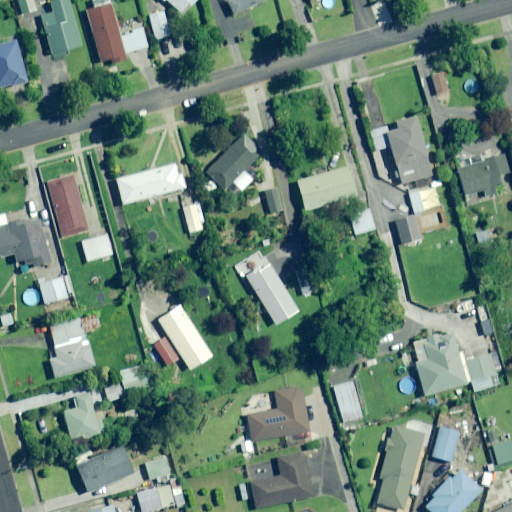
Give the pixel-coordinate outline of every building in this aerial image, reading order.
[(37,9),(33,0),(16,0),(22,15),(37,9)] [(82,46),(68,0),(53,0),(49,1),(52,13),(39,16),(51,55),(82,46)] [(116,24),(108,0),(93,0),(92,1),(94,8),(85,11),(100,62),(110,59),(111,64),(125,60),(123,54),(148,47),(139,18),(116,24)] [(196,0),(164,0),(184,15),(196,0)] [(264,1),(263,0),(224,0),(233,16),(264,1)] [(170,36),(162,7),(147,11),(155,40),(170,36)] [(0,88),(27,81),(15,40),(0,44),(0,88)] [(448,92),(443,74),(432,77),(436,95),(448,92)] [(387,126),(370,131),(376,151),(390,147),(400,185),(431,176),(415,117),(395,122),(393,123),(394,129),(388,130),(387,126)] [(265,153),(242,132),(204,173),(227,194),(265,153)] [(509,173),(501,149),(454,164),(464,196),(482,191),(484,197),(493,194),(492,188),(500,185),(497,176),(509,173)] [(182,177),(179,164),(116,179),(122,204),(185,189),(182,177)] [(356,197),(348,168),(297,182),(304,211),(356,197)] [(88,231),(73,177),(47,185),(62,239),(88,231)] [(434,208),(428,188),(408,193),(414,214),(434,208)] [(282,211),(277,189),(264,193),(270,214),(282,211)] [(203,230),(197,205),(183,209),(189,233),(203,230)] [(375,230),(369,209),(349,214),(355,235),(375,230)] [(24,224),(22,212),(0,216),(0,256),(12,254),(13,262),(25,260),(27,268),(48,263),(39,220),(24,224)] [(421,239),(415,216),(395,221),(400,245),(421,239)] [(498,239),(495,229),(475,235),(478,245),(498,239)] [(112,255),(107,235),(81,242),(87,262),(112,255)] [(298,311),(268,263),(246,277),(275,325),(298,311)] [(68,298),(62,278),(39,284),(44,304),(68,298)] [(313,294),(309,280),(299,283),(303,297),(313,294)] [(212,356),(180,306),(157,321),(167,337),(154,345),(168,367),(181,358),(189,370),(212,356)] [(96,367),(84,318),(49,327),(57,358),(49,360),(54,378),(96,367)] [(464,357),(457,331),(412,344),(418,361),(414,362),(424,396),(471,383),(474,392),(500,385),(490,350),(464,357)] [(151,386),(143,365),(119,374),(122,381),(104,388),(109,402),(151,386)] [(309,432),(301,387),(274,392),(277,410),(246,415),(251,442),(309,432)] [(100,434),(89,393),(73,397),(76,409),(63,412),(71,442),(100,434)] [(388,438),(386,437),(382,451),(384,452),(377,478),(383,480),(376,503),(402,511),(424,434),(392,425),(388,438)] [(458,433),(440,428),(431,457),(450,463),(458,433)] [(511,461),(511,447),(510,441),(491,446),(497,465),(511,461)] [(133,473),(122,448),(76,468),(87,493),(133,473)] [(276,455),(280,476),(250,482),(238,485),(242,501),(253,499),(255,509),(315,497),(306,449),(276,455)] [(170,478),(164,458),(144,464),(151,484),(170,478)] [(430,495),(432,497),(423,506),(429,511),(462,511),(483,490),(461,470),(452,479),(448,476),(430,495)] [(149,511),(162,509),(157,489),(137,494),(140,511),(149,511)]
